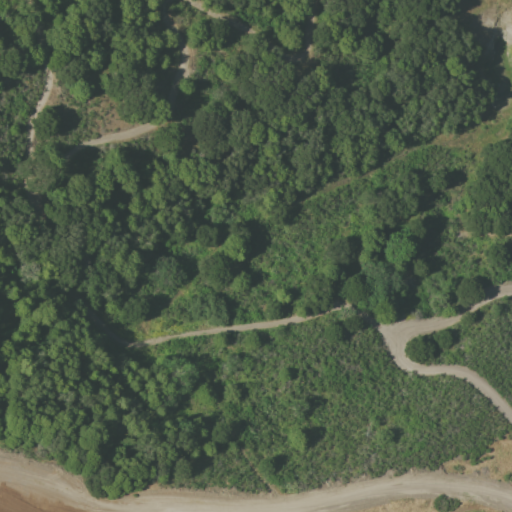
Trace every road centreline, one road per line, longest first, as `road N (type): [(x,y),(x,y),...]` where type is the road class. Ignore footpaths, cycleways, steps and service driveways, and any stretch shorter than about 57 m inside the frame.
road 1 (track): [(0,475),(139,511),(292,505),(425,482),(511,496),(483,393),(460,376),(394,358),(387,338),(398,329),(453,323),(511,294)]
road 2 (track): [(278,205),(418,147),(511,129)]
